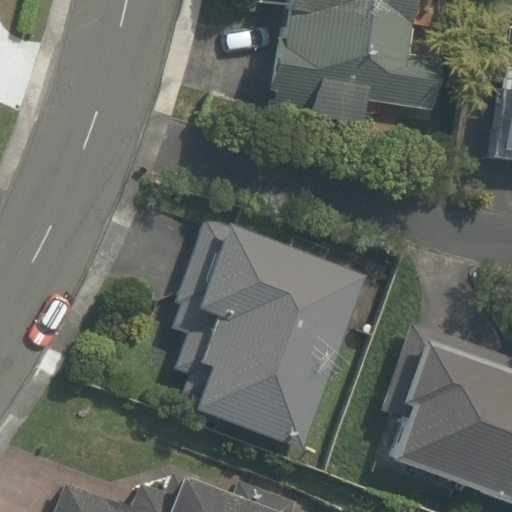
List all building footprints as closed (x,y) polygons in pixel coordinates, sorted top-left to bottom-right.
[(266,110),(354,122),(357,100),(425,109),(432,58),(396,53),(400,25),(427,29),(431,0),(281,0),(276,38),(266,37),(258,90),(269,91),(266,110)] [(511,23),(501,23),(498,84),(492,83),(488,155),(511,156),(511,23)] [(184,409),(295,449),(358,275),(363,260),(287,233),(282,248),(198,218),(168,302),(172,304),(165,324),(181,330),(167,371),(179,375),(173,393),(188,399),(184,409)] [(377,462),(511,509),(511,377),(511,375),(511,365),(400,326),(370,412),(392,420),(377,462)] [(134,511),(117,511),(58,491),(51,511),(262,511),(149,472),(134,511)]
